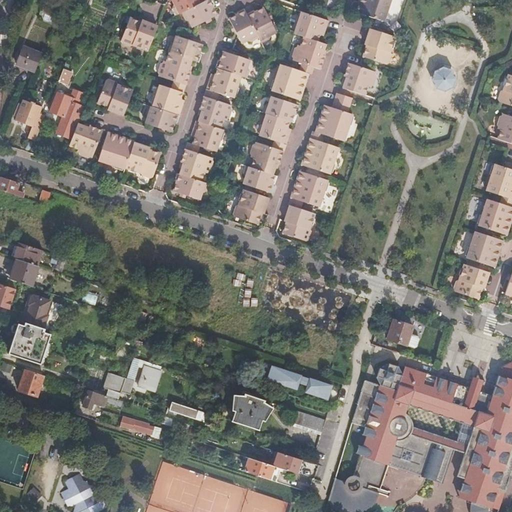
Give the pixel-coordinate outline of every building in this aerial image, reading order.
[(172,0),(175,5),(174,5),(173,8),(177,15),(182,13),(206,0),(172,0)] [(213,6),(215,5),(212,0),(206,0),(182,13),(185,20),(188,20),(189,20),(192,27),(205,21),(210,19),(217,15),(213,6)] [(390,0),(359,0),(359,2),(356,12),(384,21),(390,0)] [(43,11),(56,16),(58,10),(45,5),(43,11)] [(259,38),(261,43),(269,39),(270,36),(269,35),(276,32),(270,19),(267,14),(264,7),(255,12),(254,10),(247,14),(259,38)] [(244,9),(237,13),(238,15),(229,19),(232,26),(235,31),(241,44),(249,40),(249,41),(252,42),(259,38),(247,14),(244,9)] [(294,34),(304,37),(317,41),(320,35),(321,31),(325,32),(329,21),(302,12),(294,34)] [(133,44),(149,50),(150,46),(158,25),(142,19),(141,21),(130,17),(121,40),(122,42),(130,45),(133,44)] [(395,37),(370,29),(365,45),(367,46),(363,57),(386,65),(388,64),(391,56),(390,53),(395,37)] [(170,44),(168,52),(170,53),(191,60),(199,62),(202,55),(200,54),(203,44),(196,42),(190,40),(177,35),(174,43),(173,43),(170,44)] [(293,60),(299,63),(320,70),(325,56),(322,55),(324,50),(326,44),(317,41),(304,37),(301,46),(298,45),(297,47),(294,48),(291,56),(293,59),(293,60)] [(18,66),(35,72),(42,54),(25,48),(18,66)] [(218,69),(241,76),(247,78),(249,71),(248,68),(247,68),(250,60),(236,56),(230,54),(224,51),(220,61),(218,60),(216,68),(218,69)] [(159,76),(174,81),(186,85),(190,72),(188,71),(189,66),(191,60),(170,53),(167,62),(164,61),(163,63),(159,64),(157,72),(159,75),(159,76)] [(69,64),(66,63),(60,80),(67,82),(72,71),(67,69),(69,64)] [(343,89),(365,96),(368,86),(371,87),(371,86),(375,85),(378,76),(375,74),(376,72),(360,67),(349,63),(344,77),(347,77),(345,83),(343,89)] [(281,64),(272,91),(300,100),(303,90),(309,74),(297,70),(281,64)] [(207,89),(218,93),(233,99),(241,76),(218,69),(216,75),(216,76),(214,80),(210,78),(207,89)] [(451,72),(443,69),(436,73),(434,80),(437,87),(445,90),(452,86),(454,79),(451,72)] [(511,75),(508,74),(503,91),(500,92),(498,100),(499,102),(511,106),(511,75)] [(108,107),(108,109),(123,115),(130,99),(133,91),(116,85),(115,82),(108,79),(105,80),(97,103),(108,107)] [(183,93),(172,89),(160,85),(152,107),(179,116),(183,105),(179,103),(181,100),(183,93)] [(72,88),(68,97),(80,102),(84,92),(72,88)] [(80,102),(68,97),(58,93),(51,112),(70,120),(68,125),(76,128),(78,124),(85,107),(79,105),(80,102)] [(335,99),(349,104),(351,98),(337,93),(335,99)] [(199,122),(220,129),(223,120),(226,121),(227,119),(231,118),(233,110),(231,107),(231,106),(216,100),(204,96),(200,110),(202,111),(201,116),(199,122)] [(263,113),(267,114),(290,122),(294,123),(297,115),(294,115),(298,105),(291,103),(285,101),(272,96),(269,104),(268,104),(265,105),(263,113)] [(28,138),(36,141),(45,117),(40,115),(43,107),(24,99),(15,120),(32,127),(28,138)] [(348,107),(349,104),(335,99),(334,103),(348,107)] [(145,124),(159,128),(165,130),(172,132),(175,123),(177,124),(179,116),(152,107),(148,105),(146,113),(147,116),(148,116),(145,124)] [(316,132),(325,135),(344,142),(353,115),(332,108),(325,105),(321,115),(316,132)] [(259,136),(274,141),(286,145),(290,134),(286,132),(288,128),(290,122),(267,114),(259,136)] [(511,116),(503,114),(502,115),(499,116),(496,124),(498,127),(498,129),(501,130),(498,139),(511,143),(511,116)] [(216,152),(223,130),(220,129),(199,122),(196,121),(192,133),(196,134),(195,138),(193,144),(199,146),(216,152)] [(76,128),(75,133),(70,145),(79,149),(78,152),(80,153),(80,157),(88,160),(91,157),(93,158),(103,131),(90,126),(89,129),(84,127),(78,124),(76,128)] [(76,128),(68,125),(66,130),(75,133),(76,128)] [(124,138),(108,133),(98,161),(125,170),(125,168),(134,143),(134,141),(124,138)] [(330,174),(338,148),(322,142),(310,138),(305,155),(302,165),(330,174)] [(251,168),(272,175),(275,169),(276,164),(279,165),(283,151),(272,147),(256,142),(255,144),(252,144),(249,152),(251,155),(251,157),(254,158),(251,168)] [(149,150),(150,148),(134,143),(125,168),(141,173),(143,176),(151,178),(153,177),(161,154),(149,150)] [(180,174),(201,182),(205,172),(208,173),(208,171),(212,170),(214,162),(212,160),(213,158),(197,153),(185,149),(182,159),(181,162),(183,163),(182,168),(182,169),(180,174)] [(511,199),(511,170),(494,165),(486,191),(502,196),(511,199)] [(272,183),(275,184),(277,176),(272,175),(251,168),(246,166),(243,174),(245,176),(246,176),(243,184),(257,189),(262,190),(269,193),(272,183)] [(319,207),(328,180),(300,171),(296,181),(291,198),(303,202),(319,207)] [(177,173),(175,181),(177,181),(173,191),(180,193),(186,195),(199,200),(202,192),(203,192),(206,192),(208,184),(201,182),(180,174),(177,173)] [(1,178),(0,181),(0,190),(22,198),(24,193),(16,190),(18,184),(1,178)] [(261,213),(264,213),(269,198),(243,190),(238,205),(236,207),(233,215),(235,217),(258,224),(261,213)] [(39,192),(35,202),(46,205),(49,195),(39,192)] [(511,207),(500,203),(487,199),(479,225),(504,234),(508,221),(511,222),(511,217),(511,207)] [(310,229),(315,214),(300,209),(290,205),(285,221),(287,222),(283,233),(306,241),(309,240),(311,232),(310,229)] [(503,241),(475,231),(466,258),(492,266),(496,254),(499,255),(503,241)] [(38,266),(43,251),(19,243),(15,258),(19,259),(38,266)] [(32,286),(38,266),(19,259),(12,280),(16,281),(32,286)] [(56,269),(62,271),(66,261),(60,259),(56,269)] [(489,272),(464,264),(458,280),(456,281),(453,289),(455,292),(477,299),(481,288),(484,288),(489,272)] [(0,306),(10,310),(17,289),(0,283),(0,306)] [(51,301),(31,295),(27,305),(30,305),(27,314),(28,314),(26,321),(28,322),(27,324),(44,329),(45,329),(49,316),(47,315),(51,301)] [(386,338),(407,345),(413,324),(392,317),(386,338)] [(27,324),(26,323),(25,327),(17,325),(8,355),(40,366),(50,336),(42,333),(44,329),(27,324)] [(104,387),(130,396),(139,367),(144,369),(138,387),(154,392),(161,372),(159,371),(160,367),(135,359),(128,378),(109,371),(104,387)] [(444,485),(454,450),(458,438),(410,423),(410,422),(411,420),(410,418),(410,416),(409,414),(408,412),(406,411),(404,410),(403,409),(410,386),(464,403),(466,397),(483,402),(467,454),(460,477),(465,478),(495,487),(489,506),(493,507),(501,510),(511,474),(511,422),(511,421),(511,361),(501,367),(492,395),(478,391),(471,388),(407,368),(405,374),(400,367),(390,364),(383,368),(379,378),(384,386),(368,381),(354,424),(367,428),(365,435),(369,437),(366,447),(361,446),(352,476),(350,476),(349,475),(348,475),(347,476),(345,477),(344,478),(343,479),(342,480),(342,481),(337,480),(330,502),(334,511),(371,511),(374,509),(376,504),(378,500),(379,498),(389,501),(391,495),(380,492),(388,468),(397,439),(424,448),(415,476),(444,485)] [(306,393),(327,400),(332,386),(310,379),(310,380),(301,377),(301,376),(273,367),(269,381),(297,390),(299,384),(308,387),(306,393)] [(43,375),(25,369),(18,390),(36,396),(43,375)] [(56,387),(59,380),(48,377),(46,384),(56,387)] [(474,378),(471,388),(478,391),(481,380),(474,378)] [(410,418),(411,420),(410,422),(410,423),(458,438),(454,450),(467,454),(483,402),(466,397),(464,403),(410,386),(403,409),(404,410),(406,411),(408,412),(409,414),(410,416),(410,418)] [(103,406),(107,396),(84,388),(81,395),(86,397),(83,406),(91,409),(93,403),(103,406)] [(265,401),(244,394),(244,396),(233,395),(232,412),(234,412),(232,421),(259,430),(262,421),(264,422),(273,408),(265,403),(265,401)] [(122,408),(124,401),(112,398),(110,405),(122,408)] [(201,421),(204,413),(172,401),(169,410),(201,421)] [(325,420),(297,411),(293,425),(321,435),(325,420)] [(132,428),(152,435),(153,429),(135,423),(135,421),(129,419),(129,421),(122,419),(120,426),(132,430),(132,428)] [(388,468),(415,476),(424,448),(397,439),(388,468)] [(274,465),(283,468),(297,473),(301,459),(276,451),(271,464),(274,465)] [(269,480),(278,482),(283,468),(274,465),(271,464),(249,457),(245,472),(269,480)] [(94,485),(71,477),(64,498),(76,503),(72,511),(97,511),(102,500),(90,496),(94,485)] [(495,487),(465,478),(459,497),(473,501),(472,506),(472,511),(500,511),(501,510),(493,507),(489,506),(495,487)]
